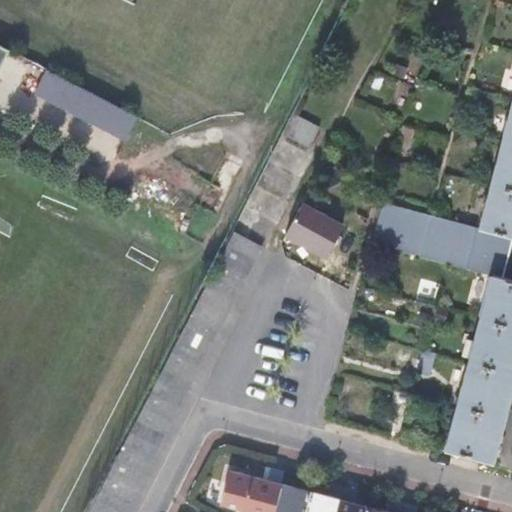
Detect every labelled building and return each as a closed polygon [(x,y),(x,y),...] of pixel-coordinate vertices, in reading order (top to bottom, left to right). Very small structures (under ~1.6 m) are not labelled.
[(0,69),(11,49),(0,42),(0,69)] [(59,104),(71,81),(48,69),(36,92),(59,104)] [(138,115),(71,81),(59,104),(125,139),(138,115)] [(293,112),(282,133),(308,147),(319,126),(293,112)] [(495,276),(449,452),(491,463),(492,463),(494,453),(500,454),(502,446),(497,444),(506,409),(511,411),(511,407),(511,401),(509,401),(511,387),(511,257),(511,258),(511,252),(511,114),(482,229),(482,230),(480,238),(471,269),(495,276)] [(341,223),(301,203),(284,234),(325,255),(341,223)] [(480,238),(482,230),(384,204),(373,243),(468,268),(480,238)] [(235,233),(90,511),(126,511),(263,247),(235,233)] [(274,511),(285,471),(272,468),(268,482),(230,472),(222,503),(243,509),(241,511),(274,511)] [(306,511),(311,493),(294,489),(297,475),(285,471),(274,511),(306,511)] [(338,511),(345,487),(331,484),(328,497),(311,493),(306,511),(338,511)] [(369,511),(371,509),(354,504),(358,491),(345,487),(338,511),(369,511)] [(401,511),(404,503),(391,499),(387,511),(384,511),(371,509),(369,511),(401,511)] [(416,511),(418,507),(404,503),(401,511),(416,511)]
